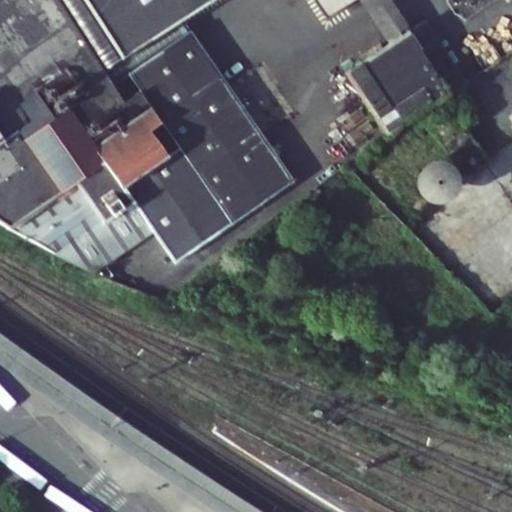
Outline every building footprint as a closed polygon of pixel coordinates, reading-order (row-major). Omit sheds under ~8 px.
[(195,44),(261,0),(0,0),(0,222),(94,276),(153,246),(175,276),(293,201),(195,44)] [(310,0),(334,37),(356,24),(340,0),(310,0)] [(340,0),(356,24),(393,0),(340,0)] [(465,100),(425,36),(408,46),(449,110),(465,100)] [(449,110),(408,46),(347,86),(390,150),(449,110)] [(267,511),(223,483),(121,416),(74,385),(18,346),(0,332),(0,362),(14,373),(63,407),(84,421),(135,457),(178,487),(190,495),(199,500),(199,501),(217,511),(267,511)]
